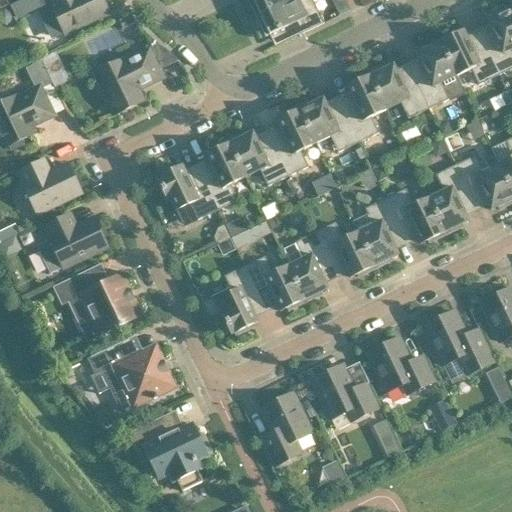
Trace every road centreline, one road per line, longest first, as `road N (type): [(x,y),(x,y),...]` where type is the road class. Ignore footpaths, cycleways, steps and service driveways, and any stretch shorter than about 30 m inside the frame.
road 1 (residential): [(234,95),(117,157),(113,171),(211,376),(233,377),(511,243)]
road 2 (residential): [(234,95),(433,0)]
road 3 (residential): [(155,0),(234,95)]
